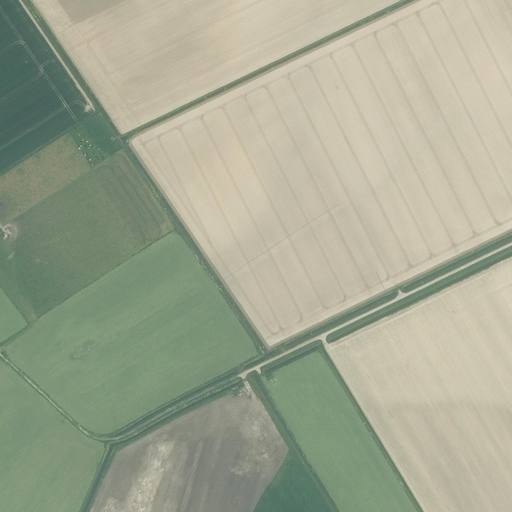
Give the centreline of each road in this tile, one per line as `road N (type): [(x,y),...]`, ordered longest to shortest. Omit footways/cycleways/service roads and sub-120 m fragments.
road 1 (unclassified): [(511,243),(242,373)]
road 2 (track): [(242,373),(103,439),(82,430),(0,352)]
